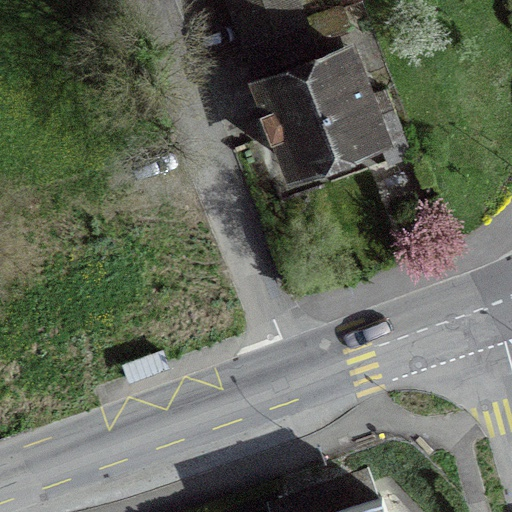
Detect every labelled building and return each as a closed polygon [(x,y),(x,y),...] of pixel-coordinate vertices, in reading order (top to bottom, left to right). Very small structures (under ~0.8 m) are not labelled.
[(290,0),(225,0),(244,47),(301,25),(290,0)] [(255,77),(312,55),(301,25),(244,47),(255,77)] [(376,142),(344,54),(258,85),(268,112),(258,115),(268,142),(278,138),(291,173),(299,170),(300,173),(310,178),(328,172),(331,162),(330,159),(376,142)] [(159,353),(121,366),(127,383),(165,369),(159,353)] [(382,511),(378,500),(343,511),(382,511)]
